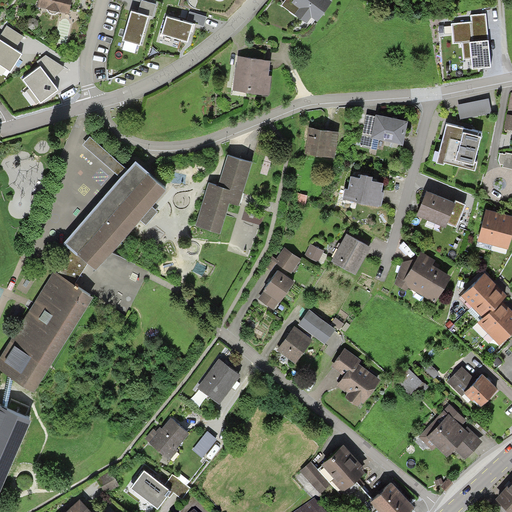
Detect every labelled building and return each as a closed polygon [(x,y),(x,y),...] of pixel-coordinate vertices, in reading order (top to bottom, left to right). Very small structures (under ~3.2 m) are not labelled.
[(71,0),(36,0),(35,7),(48,10),(49,14),(50,14),(53,16),(57,14),(58,12),(69,14),(71,0)] [(284,0),(278,8),(302,27),(309,19),(314,23),(330,3),(325,0),(284,0)] [(206,24),(208,16),(192,11),(190,19),(206,24)] [(148,18),(132,13),(123,41),(140,46),(148,18)] [(473,23),(453,25),(454,42),(463,42),(465,59),(472,58),(473,69),(490,68),(485,16),(472,17),(473,23)] [(192,26),(167,19),(162,36),(187,42),(192,26)] [(9,26),(0,39),(0,40),(16,50),(24,36),(9,26)] [(12,48),(0,40),(0,65),(12,72),(23,55),(16,50),(12,48)] [(37,62),(41,68),(50,80),(65,67),(46,54),(37,62)] [(235,57),(230,92),(266,97),(269,78),(266,77),(268,62),(235,57)] [(51,82),(50,80),(41,68),(24,80),(41,103),(58,91),(51,82)] [(488,96),(458,103),(461,117),(491,110),(488,96)] [(375,114),(366,112),(359,144),(377,148),(380,136),(403,141),(408,117),(376,110),(375,114)] [(511,119),(504,118),(502,131),(510,133),(511,119)] [(482,129),(446,120),(436,158),(445,161),(446,158),(474,165),(477,157),(475,156),(482,129)] [(337,133),(308,129),(304,154),(334,158),(337,133)] [(83,144),(120,176),(127,167),(124,164),(90,135),(83,144)] [(505,154),(500,152),(498,160),(500,163),(503,164),(502,166),(511,168),(511,152),(506,151),(505,154)] [(252,160),(228,153),(219,185),(208,182),(196,225),(219,232),(225,212),(228,201),(239,205),(252,160)] [(168,184),(136,157),(127,167),(124,171),(120,176),(65,240),(77,251),(96,267),(110,251),(168,184)] [(360,174),(351,172),(348,184),(345,184),(343,194),(381,203),(384,187),(382,187),(383,179),(372,176),(372,172),(361,170),(360,174)] [(456,196),(455,197),(427,185),(416,212),(445,224),(447,219),(456,223),(466,200),(456,196)] [(305,196),(295,194),(293,206),(304,208),(305,196)] [(502,209),(486,205),(478,237),(493,241),(502,209)] [(511,232),(511,212),(502,209),(493,241),(509,246),(511,232)] [(369,244),(347,232),(333,257),(355,270),(369,244)] [(325,252),(311,244),(304,256),(318,264),(325,252)] [(298,260),(283,249),(275,261),(271,258),(264,268),(270,272),(275,264),(288,274),(298,260)] [(436,258),(422,249),(415,258),(412,257),(401,260),(394,280),(407,289),(410,285),(434,300),(451,275),(433,263),(436,258)] [(485,268),(461,291),(471,302),(496,279),(485,268)] [(70,281),(53,271),(24,319),(0,355),(0,366),(9,370),(14,373),(33,388),(92,295),(70,281)] [(291,283),(276,271),(261,291),(262,292),(256,300),(270,311),(291,283)] [(507,291),(496,279),(471,302),(482,314),(501,296),(507,291)] [(511,307),(501,296),(482,314),(477,319),(487,330),(511,307)] [(511,328),(511,307),(487,330),(498,341),(511,328)] [(332,331),(307,311),(296,325),(322,345),(332,331)] [(309,342),(292,330),(275,352),(291,365),(309,342)] [(348,394),(344,400),(355,407),(359,402),(365,406),(381,382),(354,364),(358,359),(342,348),(328,367),(342,377),(336,386),(348,394)] [(239,376),(217,361),(197,391),(218,405),(239,376)] [(474,381),(461,368),(447,381),(477,411),(495,392),(479,376),(474,381)] [(2,400),(7,402),(14,373),(9,370),(2,400)] [(420,384),(407,371),(395,383),(409,396),(420,384)] [(0,485),(31,413),(7,402),(2,400),(0,399),(0,485)] [(470,431),(467,435),(460,428),(466,422),(450,407),(417,440),(430,452),(434,447),(446,459),(453,452),(461,460),(480,441),(470,431)] [(188,428),(171,414),(161,425),(159,423),(154,428),(153,427),(145,436),(169,456),(176,447),(174,445),(188,428)] [(216,439),(210,434),(198,447),(204,453),(216,439)] [(342,449),(317,469),(330,484),(341,497),(356,484),(365,476),(342,449)] [(318,495),(330,484),(317,469),(310,461),(298,472),(318,495)] [(128,481),(157,502),(168,487),(181,497),(190,486),(171,473),(167,480),(143,462),(128,481)] [(112,470),(99,476),(106,490),(119,483),(112,470)] [(511,511),(511,480),(493,500),(505,511),(511,511)] [(356,484),(341,497),(353,511),(412,511),(414,511),(391,484),(371,502),(356,484)] [(96,511),(80,495),(62,511),(96,511)] [(323,511),(315,500),(298,511),(323,511)]
